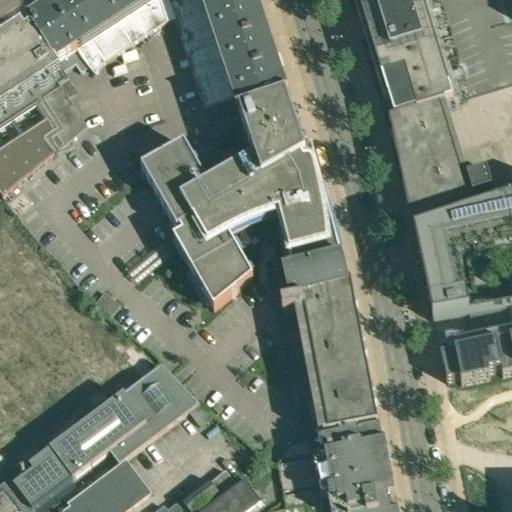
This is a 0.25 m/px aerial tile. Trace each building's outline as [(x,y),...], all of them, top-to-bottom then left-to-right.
[(74,0),(51,16),(52,17),(53,20),(58,26),(77,56),(88,71),(94,79),(105,67),(167,27),(160,5),(167,3),(175,0),(74,0)] [(251,0),(175,0),(167,3),(203,112),(240,100),(245,116),(286,103),(251,0)] [(511,0),(352,0),(384,106),(388,104),(394,124),(389,126),(405,204),(409,223),(414,221),(415,221),(491,198),(492,197),(511,194),(511,0)] [(53,20),(52,17),(51,16),(30,29),(33,33),(32,34),(56,70),(59,68),(64,77),(76,69),(80,76),(88,71),(77,56),(58,26),(53,20)] [(31,35),(35,41),(26,46),(19,36),(0,48),(0,198),(3,202),(88,133),(60,90),(69,84),(64,77),(59,68),(56,70),(32,34),(31,35)] [(278,222),(292,276),(341,264),(317,175),(314,176),(313,176),(311,175),(311,174),(311,173),(310,172),(310,171),(309,170),(307,170),(306,170),(305,170),(304,171),(303,172),(303,173),(299,172),(297,168),(306,163),(286,104),(288,104),(287,102),(286,103),(245,116),(237,119),(238,121),(239,120),(254,164),(208,190),(184,149),(141,173),(177,236),(179,235),(182,240),(173,245),(214,316),(253,284),(229,242),(235,238),(242,235),(249,232),(256,229),(263,226),(271,224),(278,222)] [(234,135),(229,122),(201,131),(206,145),(234,135)] [(506,215),(490,235),(487,229),(481,225),(475,225),(426,235),(416,249),(433,324),(511,309),(511,205),(504,208),(506,215)] [(341,264),(292,276),(283,279),(287,292),(277,294),(282,318),(276,319),(296,422),(324,422),(361,415),(373,412),(353,304),(349,305),(343,281),(345,281),(341,264)] [(120,309),(105,295),(95,306),(110,320),(120,309)] [(511,347),(442,361),(446,385),(459,383),(460,389),(474,386),(473,380),(498,375),(499,381),(511,378),(511,373),(511,372),(511,347)] [(155,442),(199,409),(161,370),(50,454),(73,484),(110,457),(119,469),(155,442)] [(394,511),(392,500),(393,499),(393,497),(390,497),(388,483),(390,483),(389,480),(387,480),(384,466),(387,465),(386,463),(384,463),(381,450),(384,450),(383,449),(381,449),(378,432),(380,432),(380,430),(321,441),(334,511),(337,510),(336,511),(394,511)] [(312,457),(309,444),(290,448),(280,463),(312,457)] [(312,461),(277,468),(282,495),(318,488),(315,475),(312,476),(311,469),(314,468),(312,461)] [(0,511),(29,511),(19,498),(25,493),(24,491),(39,480),(43,485),(53,478),(40,462),(4,489),(0,492),(0,511)] [(134,511),(151,500),(126,466),(68,509),(69,511),(134,511)] [(181,505),(186,511),(206,511),(219,502),(235,488),(226,476),(210,488),(207,484),(181,505)] [(255,511),(261,507),(256,500),(245,485),(209,511),(255,511)] [(322,511),(318,492),(283,499),(285,511),(287,511),(306,509),(306,511),(322,511)]
